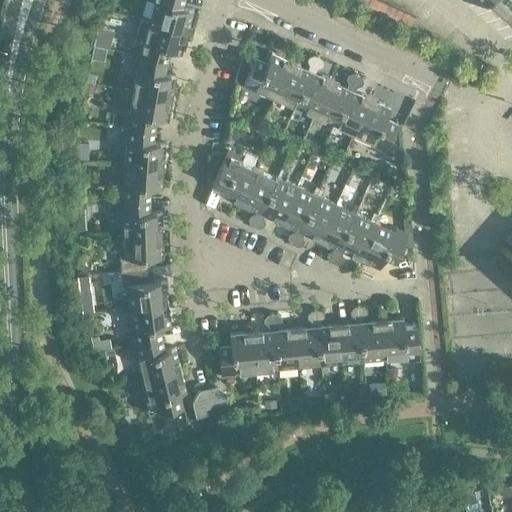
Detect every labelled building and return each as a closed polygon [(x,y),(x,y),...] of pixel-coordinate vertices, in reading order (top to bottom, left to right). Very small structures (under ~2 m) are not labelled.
[(154,0),(149,19),(187,30),(193,8),(183,5),(183,0),(154,0)] [(181,51),(187,30),(141,17),(135,38),(139,39),(136,53),(162,59),(165,47),(181,51)] [(267,61),(256,56),(256,55),(243,49),(234,80),(254,90),(256,86),(275,96),(292,60),(272,51),(267,61)] [(162,59),(136,53),(135,52),(133,69),(137,69),(134,90),(171,96),(175,74),(159,71),(162,59)] [(307,67),(292,60),(275,96),(295,105),(318,55),(314,53),(308,54),(306,58),(308,65),(307,67)] [(318,55),(295,105),(314,114),(331,79),(315,71),(317,67),(322,66),(324,62),(322,57),(318,55)] [(346,86),(331,79),(314,114),(334,123),(357,73),(353,71),(348,73),(346,77),(348,82),(346,86)] [(357,73),(334,123),(353,132),(370,97),(354,90),(356,86),(361,84),(363,80),(361,76),(357,73)] [(171,96),(134,90),(130,111),(126,110),(123,125),(155,129),(157,116),(167,118),(171,96)] [(390,106),(370,97),(353,132),(373,141),(371,144),(383,150),(388,140),(397,122),(385,116),(390,106)] [(388,140),(402,146),(400,123),(397,122),(388,140)] [(155,129),(123,125),(122,140),(126,140),(125,161),(163,165),(165,142),(154,141),(155,129)] [(240,154),(228,148),(217,172),(220,180),(226,182),(221,192),(241,202),(257,167),(238,158),(240,154)] [(163,165),(125,161),(123,183),(119,183),(118,198),(150,198),(151,186),(162,187),(163,165)] [(257,167),(241,202),(257,209),(255,212),(250,214),(248,217),(250,223),(254,225),(277,176),(257,167)] [(296,185),(277,176),(254,225),(258,227),(263,226),(266,221),(263,216),(265,213),(280,220),(296,185)] [(296,185),(280,220),(295,227),(293,231),(289,232),(287,235),(289,242),(293,244),(319,187),(315,185),(311,192),(296,185)] [(319,187),(293,244),(296,245),(303,243),(305,239),(303,233),(304,231),(319,238),(335,204),(320,196),(323,188),(319,187)] [(150,198),(118,198),(119,213),(123,213),(124,234),(162,232),(161,210),(150,211),(150,198)] [(335,204),(319,238),(334,245),(333,248),(328,250),(326,253),(328,260),(332,261),(359,205),(353,202),(349,210),(335,204)] [(359,205),(332,261),(336,263),(341,261),(344,257),(342,252),(343,249),(358,256),(375,222),(356,213),(360,206),(359,205)] [(393,231),(375,222),(358,256),(379,266),(383,256),(395,261),(407,235),(411,235),(409,215),(401,217),(403,230),(395,226),(393,231)] [(162,232),(124,234),(124,255),(121,256),(121,265),(111,265),(110,270),(113,271),(152,268),(152,255),(162,255),(162,232)] [(152,268),(113,271),(113,274),(121,273),(123,286),(127,285),(130,307),(168,301),(164,279),(154,280),(152,268)] [(168,301),(130,307),(133,328),(129,328),(130,336),(119,338),(120,345),(131,343),(162,337),(160,324),(171,322),(168,301)] [(358,305),(353,305),(350,310),(350,314),(354,317),(355,321),(338,323),(342,361),(363,359),(358,305)] [(367,308),(363,305),(358,305),(363,359),(385,357),(381,319),(365,320),(364,316),(367,312),(367,308)] [(324,312),(320,308),(315,309),(320,363),(342,361),(338,323),(321,324),(321,321),(324,316),(324,312)] [(315,309),(311,309),(307,314),(308,319),(311,322),(312,325),(295,326),(299,365),(320,363),(315,309)] [(281,316),(277,312),(272,313),(277,367),(299,365),(295,326),(278,328),(278,325),(281,320),(281,316)] [(272,313),(267,313),(264,317),(265,322),(269,325),(269,329),(252,330),(256,369),(277,367),(272,313)] [(403,316),(381,319),(385,357),(406,355),(407,359),(420,357),(417,332),(416,321),(404,322),(403,316)] [(234,371),(256,369),(252,330),(230,333),(231,344),(219,345),(222,376),(235,375),(234,371)] [(162,337),(131,343),(135,358),(139,357),(144,377),(181,368),(175,347),(165,349),(162,337)] [(181,368),(144,377),(149,398),(145,399),(148,412),(174,406),(170,394),(186,390),(181,368)] [(511,482),(501,485),(502,495),(511,493),(511,482)] [(475,500),(473,490),(462,492),(464,502),(475,500)] [(464,502),(462,492),(450,494),(452,505),(464,502)] [(426,509),(424,499),(412,501),(414,511),(426,509)] [(412,511),(414,511),(412,501),(400,504),(401,511),(412,511)]
